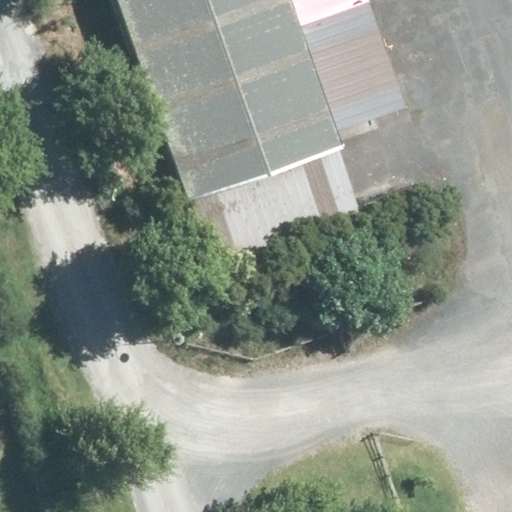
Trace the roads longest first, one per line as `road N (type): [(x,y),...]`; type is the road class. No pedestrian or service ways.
road 1 (unknown): [(162,511),(146,463),(511,355)]
road 2 (unknown): [(511,294),(411,0)]
